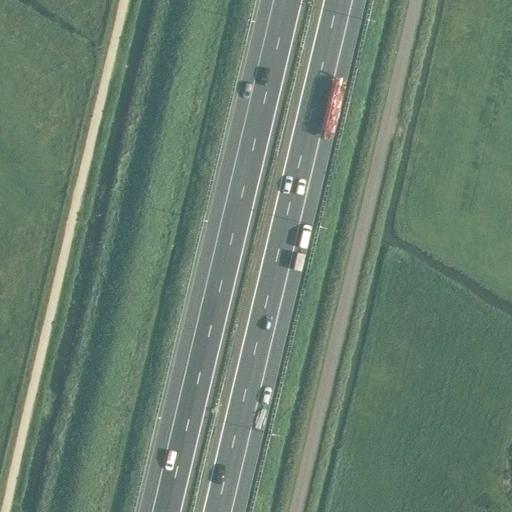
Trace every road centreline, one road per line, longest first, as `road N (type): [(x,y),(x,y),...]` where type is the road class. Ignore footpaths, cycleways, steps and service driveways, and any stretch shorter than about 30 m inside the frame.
road 1 (motorway): [(276,0),(154,511)]
road 2 (motorway): [(220,511),(341,0)]
road 3 (unclassified): [(293,511),(414,0)]
